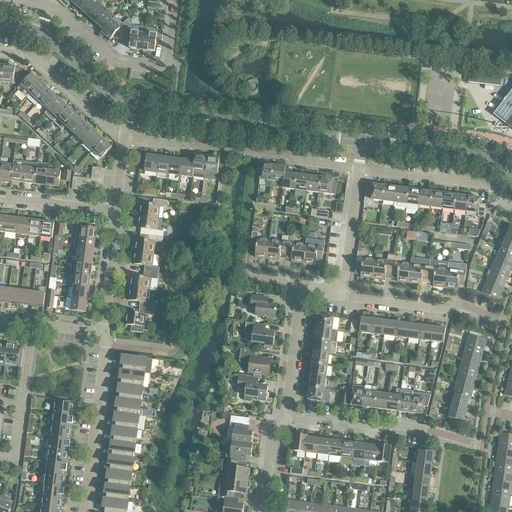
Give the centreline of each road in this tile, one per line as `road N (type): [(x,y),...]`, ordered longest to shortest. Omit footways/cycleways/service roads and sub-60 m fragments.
road 1 (tertiary): [(361,140),(131,107)]
road 2 (residential): [(483,445),(426,429),(284,418)]
road 3 (residential): [(171,352),(212,270),(302,286)]
road 4 (residential): [(85,511),(104,332)]
road 5 (residential): [(508,323),(457,301),(445,309),(341,292)]
road 6 (residential): [(511,205),(492,185),(357,168)]
road 7 (residential): [(125,136),(32,55),(0,51)]
road 8 (tertiary): [(511,173),(477,155),(361,140)]
road 9 (residential): [(169,59),(163,67),(112,60),(48,5)]
road 10 (residential): [(284,418),(302,286)]
road 11 (residential): [(341,292),(357,168)]
road 12 (residential): [(104,332),(115,211)]
